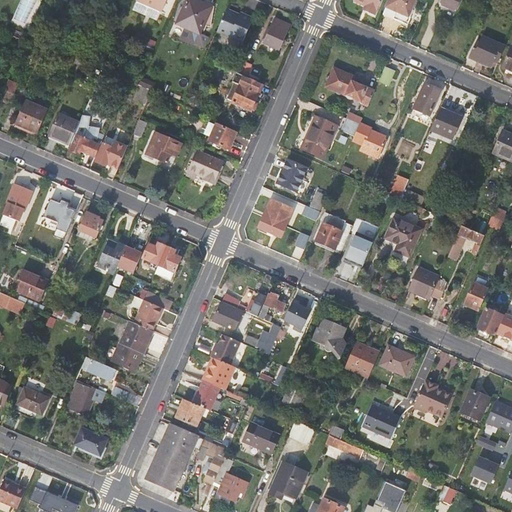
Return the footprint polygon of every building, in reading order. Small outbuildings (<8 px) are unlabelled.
[(161,13),(166,0),(136,0),(136,1),(161,13)] [(194,42),(196,43),(203,46),(208,36),(200,33),(212,7),(196,0),(186,0),(176,24),(186,28),(181,39),(193,44),(194,42)] [(366,13),(379,19),(381,15),(388,0),(354,0),(354,2),(365,7),(368,8),(366,13)] [(415,0),(388,0),(381,15),(406,26),(410,19),(407,18),(415,0)] [(440,0),(439,4),(455,11),(459,0),(440,0)] [(37,22),(48,27),(57,7),(45,2),(37,22)] [(239,15),(226,10),(216,32),(242,44),(253,19),(240,13),(239,15)] [(290,25),(275,18),(264,43),(279,50),(290,25)] [(492,64),(497,65),(504,48),(481,38),(475,51),(471,49),(467,59),(490,69),(492,64)] [(148,44),(146,49),(153,52),(155,47),(148,44)] [(501,68),(511,72),(511,47),(510,47),(501,68)] [(78,70),(83,60),(77,57),(72,68),(78,70)] [(238,73),(243,61),(238,59),(233,71),(237,73),(238,73)] [(251,65),(243,61),(238,73),(246,77),(251,65)] [(340,94),(367,106),(373,91),(355,83),(357,78),(334,68),(330,76),(329,79),(332,80),(328,89),(334,92),(335,93),(336,94),(337,95),(339,95),(340,94)] [(383,68),(377,82),(388,86),(394,73),(383,68)] [(122,71),(120,76),(129,80),(139,85),(142,77),(139,75),(138,78),(122,71)] [(238,73),(237,73),(226,99),(232,101),(232,102),(251,111),(263,84),(246,77),(238,73)] [(120,76),(119,76),(115,84),(126,88),(127,85),(129,80),(120,76)] [(142,77),(139,85),(151,90),(152,90),(156,83),(142,77)] [(4,90),(0,88),(0,100),(9,104),(18,84),(8,80),(4,90)] [(134,99),(145,104),(151,90),(139,85),(129,80),(127,85),(137,90),(134,99)] [(412,109),(428,117),(439,91),(424,84),(412,109)] [(16,124),(37,133),(47,110),(26,101),(16,124)] [(461,118),(439,108),(429,132),(451,141),(461,118)] [(91,116),(83,113),(79,123),(71,141),(74,142),(70,151),(79,155),(81,152),(95,158),(101,144),(97,142),(97,135),(97,130),(88,127),(91,116)] [(49,136),(69,145),(71,141),(79,123),(59,114),(49,136)] [(347,116),(345,119),(358,125),(359,124),(360,121),(347,116)] [(302,150),(322,159),(336,127),(314,117),(310,128),(312,129),(302,150)] [(141,137),(147,122),(139,119),(133,134),(141,137)] [(340,131),(353,136),(358,125),(345,119),(340,131)] [(238,133),(215,123),(215,124),(208,121),(203,132),(210,136),(207,141),(230,151),(238,133)] [(353,136),(351,142),(361,147),(359,152),(369,156),(368,159),(374,161),(375,158),(377,159),(385,141),(383,140),(384,137),(370,131),(371,129),(359,124),(358,125),(353,136)] [(492,154),(511,162),(511,134),(502,130),(492,154)] [(171,154),(176,156),(181,144),(154,132),(145,154),(167,164),(171,154)] [(103,144),(95,162),(106,166),(108,162),(111,163),(110,166),(117,169),(127,148),(114,143),(112,148),(103,144)] [(195,179),(197,174),(215,182),(223,163),(196,151),(185,175),(195,179)] [(287,162),(277,184),(296,192),(296,191),(303,193),(306,187),(299,184),(306,169),(287,162)] [(341,172),(349,176),(351,170),(343,167),(341,172)] [(443,181),(465,190),(468,183),(447,173),(443,181)] [(365,176),(361,183),(369,186),(372,187),(375,181),(365,176)] [(393,185),(404,190),(407,182),(397,177),(393,185)] [(358,191),(365,194),(369,186),(361,183),(358,191)] [(32,192),(14,184),(6,202),(8,203),(2,215),(18,222),(24,210),(25,210),(32,192)] [(315,192),(309,208),(320,213),(326,197),(315,192)] [(61,224),(68,207),(50,199),(43,216),(61,224)] [(259,229),(280,238),(291,211),(271,202),(259,229)] [(498,207),(490,223),(500,227),(507,211),(498,207)] [(305,217),(316,221),(320,213),(309,208),(305,217)] [(99,217),(86,211),(78,229),(96,237),(102,221),(98,220),(99,217)] [(314,243),(339,254),(351,226),(324,213),(319,224),(321,225),(314,243)] [(465,217),(459,215),(455,223),(461,226),(471,231),(474,224),(464,219),(465,217)] [(394,251),(409,258),(420,230),(393,217),(383,239),(397,245),(394,251)] [(472,252),(476,254),(483,236),(471,231),(461,226),(447,257),(454,260),(460,246),(462,247),(465,240),(475,244),(472,252)] [(343,260),(361,268),(373,241),(355,233),(343,260)] [(97,266),(114,274),(128,242),(119,239),(117,244),(108,240),(97,266)] [(143,259),(158,266),(167,247),(158,243),(157,247),(149,244),(143,259)] [(166,269),(174,273),(175,273),(182,258),(174,255),(176,251),(167,247),(158,266),(166,269)] [(408,292),(429,301),(431,296),(436,283),(439,277),(418,268),(408,292)] [(171,278),(174,273),(166,269),(163,275),(171,278)] [(40,301),(49,281),(23,270),(18,281),(12,278),(8,288),(40,301)] [(262,282),(271,286),(274,278),(265,275),(262,282)] [(445,287),(436,283),(431,296),(439,300),(445,287)] [(464,305),(478,312),(488,290),(473,284),(464,305)] [(114,293),(116,288),(109,285),(105,295),(110,297),(112,292),(114,293)] [(142,290),(138,298),(143,300),(147,292),(142,290)] [(0,305),(20,314),(22,310),(25,303),(0,292),(0,305)] [(162,299),(147,292),(143,300),(158,307),(162,299)] [(269,295),(267,294),(266,297),(257,317),(273,324),(280,327),(282,322),(265,314),(268,308),(281,313),(285,305),(276,301),(278,296),(270,293),(269,295)] [(250,300),(245,312),(257,317),(266,297),(258,294),(254,301),(250,300)] [(224,295),(221,302),(237,308),(240,301),(224,295)] [(173,303),(162,299),(158,307),(163,309),(169,311),(173,303)] [(159,319),(163,309),(158,307),(143,300),(133,324),(152,332),(157,318),(159,319)] [(237,308),(221,302),(212,321),(233,330),(242,311),(237,308)] [(310,311),(291,303),(283,321),(293,325),(291,329),(300,333),(310,311)] [(55,307),(51,315),(66,321),(70,313),(55,307)] [(476,328),(494,335),(502,316),(485,309),(476,328)] [(80,317),(70,313),(66,321),(68,322),(74,324),(76,325),(80,317)] [(325,313),(323,317),(347,328),(349,324),(325,313)] [(511,318),(504,315),(495,335),(511,341),(511,318)] [(347,328),(323,317),(318,328),(317,327),(311,341),(323,346),(323,348),(324,350),(325,351),(327,352),(329,351),(331,351),(337,360),(340,359),(347,344),(342,338),(347,328)] [(143,355),(153,332),(152,332),(133,324),(129,322),(120,344),(143,355)] [(260,348),(259,352),(268,356),(272,345),(280,327),(273,324),(268,334),(263,332),(257,347),(260,348)] [(287,330),(280,327),(272,345),(279,348),(287,330)] [(94,333),(87,330),(84,337),(92,340),(94,333)] [(213,349),(209,357),(211,358),(230,366),(240,343),(222,335),(218,344),(215,350),(213,349)] [(378,353),(356,342),(344,368),(367,378),(378,353)] [(135,372),(143,355),(120,344),(112,362),(135,372)] [(379,365),(406,377),(414,358),(388,346),(379,365)] [(86,357),(81,368),(87,371),(87,369),(112,380),(116,370),(86,357)] [(211,358),(201,380),(202,381),(220,389),(224,390),(233,368),(230,366),(211,358)] [(268,374),(284,381),(288,371),(273,364),(268,374)] [(442,392),(435,389),(437,386),(424,380),(412,407),(425,413),(427,412),(441,418),(451,395),(443,391),(442,392)] [(13,387),(0,381),(0,403),(5,406),(13,387)] [(102,402),(106,393),(97,389),(85,384),(78,381),(68,406),(81,412),(82,409),(88,411),(93,398),(102,402)] [(202,381),(192,403),(203,408),(210,411),(220,389),(202,381)] [(281,404),(298,412),(306,392),(290,385),(281,404)] [(42,415),(49,398),(24,387),(18,404),(42,415)] [(117,388),(113,397),(126,402),(126,401),(129,393),(117,388)] [(489,399),(471,391),(462,413),(480,421),(489,399)] [(139,397),(129,393),(126,401),(136,405),(139,397)] [(192,403),(183,400),(174,418),(195,428),(203,408),(192,403)] [(511,431),(511,408),(495,401),(486,422),(511,433),(511,431)] [(362,427),(391,440),(400,419),(371,406),(362,427)] [(222,429),(234,435),(238,423),(227,419),(222,429)] [(308,445),(314,429),(294,421),(287,436),(308,445)] [(241,441),(271,455),(280,435),(249,422),(241,441)] [(201,446),(203,440),(168,425),(145,479),(173,492),(192,448),(198,451),(201,446)] [(100,455),(107,439),(82,428),(75,444),(100,455)] [(226,436),(222,445),(228,447),(232,438),(226,436)] [(329,436),(325,443),(356,458),(355,460),(359,462),(364,451),(329,436)] [(480,436),(477,444),(493,451),(496,443),(480,436)] [(207,495),(212,485),(223,458),(228,447),(222,445),(205,437),(203,440),(201,446),(208,450),(203,460),(207,462),(202,472),(206,474),(203,481),(205,482),(201,492),(207,495)] [(375,462),(377,457),(368,453),(366,458),(375,462)] [(404,462),(390,456),(388,461),(402,467),(404,462)] [(478,457),(471,475),(491,484),(498,466),(478,457)] [(223,458),(212,485),(219,488),(217,494),(235,502),(239,492),(243,493),(247,483),(226,474),(232,462),(223,458)] [(375,469),(381,472),(386,461),(380,458),(375,469)] [(283,494),(295,499),(307,473),(281,462),(267,494),(280,499),(283,494)] [(407,477),(418,482),(421,476),(410,471),(407,477)] [(423,485),(440,492),(443,485),(426,478),(423,485)] [(0,491),(0,501),(18,510),(25,493),(27,489),(5,480),(0,491)] [(450,504),(456,491),(443,485),(440,492),(437,499),(450,504)] [(44,505),(41,511),(44,511),(61,511),(66,502),(43,491),(37,502),(44,505)] [(342,511),(344,508),(323,499),(319,506),(313,504),(308,511),(342,511)] [(365,511),(374,511),(379,503),(371,500),(365,511)]
